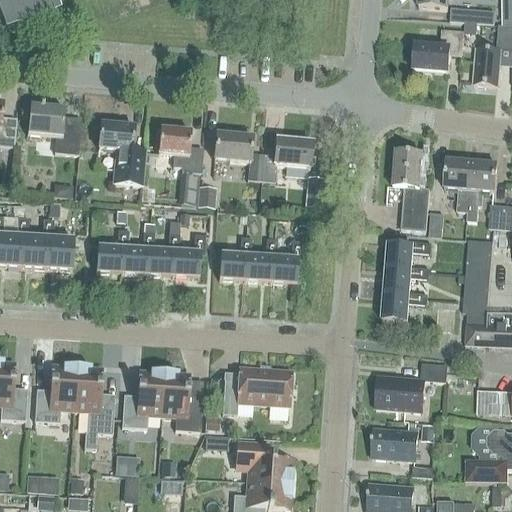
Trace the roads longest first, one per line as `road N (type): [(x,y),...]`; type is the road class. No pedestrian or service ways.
road 1 (residential): [(361,101),(0,72)]
road 2 (residential): [(341,346),(0,326)]
road 3 (residential): [(341,346),(361,101)]
road 4 (residential): [(330,511),(341,346)]
road 5 (residential): [(511,129),(361,101)]
